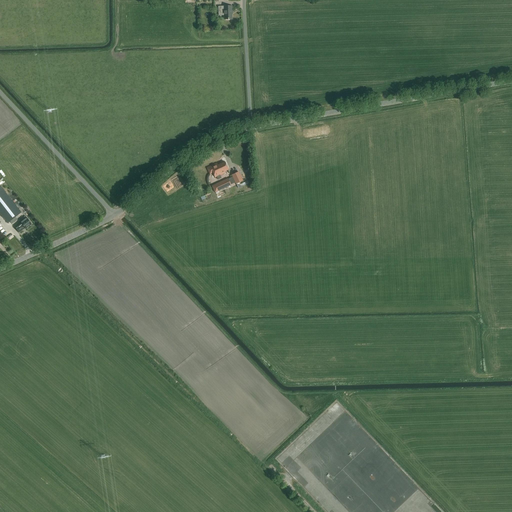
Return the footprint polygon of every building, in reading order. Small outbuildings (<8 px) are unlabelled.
[(232,11),(232,6),(218,7),(219,16),(224,15),(224,19),(232,19),(231,11),(232,11)] [(216,177),(218,180),(221,178),(220,175),(225,173),(224,172),(228,170),(224,162),(217,165),(217,163),(207,168),(210,174),(213,172),(215,178),(215,177),(216,177)] [(243,181),(238,172),(231,175),(236,184),(238,188),(241,187),(239,183),(243,181)] [(231,185),(228,179),(212,186),(215,193),(231,185)] [(21,212),(1,186),(0,186),(0,214),(7,223),(21,212)] [(21,223),(15,228),(19,233),(25,228),(25,229),(31,224),(25,216),(19,221),(21,223)]
